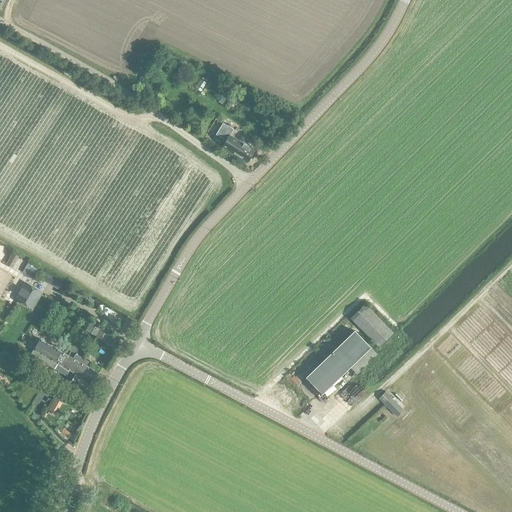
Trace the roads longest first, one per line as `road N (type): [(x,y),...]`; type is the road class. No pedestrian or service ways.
road 1 (tertiary): [(406,0),(362,64),(189,248),(135,342)]
road 2 (residential): [(457,511),(135,342)]
road 3 (tertiary): [(61,511),(93,423),(135,342)]
